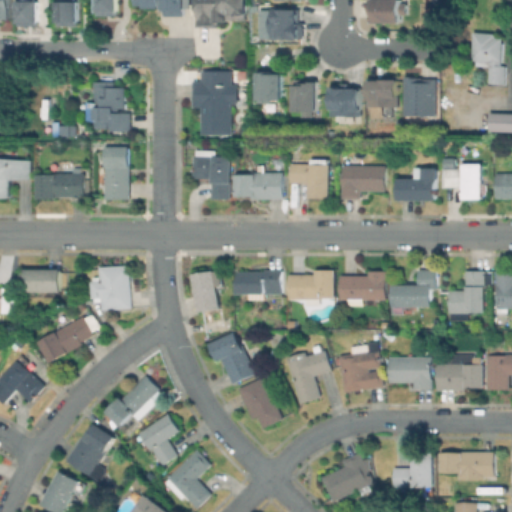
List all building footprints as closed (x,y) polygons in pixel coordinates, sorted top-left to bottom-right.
[(0,0),(13,0),(13,18),(0,18),(0,0)] [(41,2),(41,25),(19,25),(19,0),(37,0),(37,2),(41,2)] [(77,0),(77,22),(62,22),(62,0),(77,0)] [(114,0),(114,16),(99,16),(99,0),(114,0)] [(189,0),(189,11),(166,11),(166,7),(148,7),(148,0),(189,0)] [(249,0),(249,16),(228,15),(228,29),(201,29),(201,0),(249,0)] [(404,0),(403,22),(376,22),(376,0),(404,0)] [(304,13),(304,39),(275,39),(275,31),(277,31),(277,13),(304,13)] [(505,65),(504,83),(492,83),(492,65),(473,65),(473,30),(505,30),(505,65)] [(286,65),(286,103),(255,102),(255,65),(286,65)] [(440,79),(440,116),(408,116),(408,112),(369,112),(369,77),(409,77),(409,79),(440,79)] [(0,78),(9,78),(9,122),(0,121),(0,78)] [(216,84),(231,84),(231,82),(239,82),(239,102),(234,102),(234,133),(203,133),(203,106),(195,106),(195,79),(217,79),(216,84)] [(133,111),(133,130),(113,130),(113,127),(97,127),(97,81),(117,81),(117,86),(127,86),(128,111),(133,111)] [(319,82),(319,110),(299,110),(299,82),(319,82)] [(362,90),(362,116),(336,116),(337,90),(362,90)] [(511,112),(511,130),(493,130),(494,112),(511,112)] [(66,121),(66,123),(78,123),(78,135),(54,135),(55,121),(66,121)] [(132,145),(131,198),(108,197),(108,145),(132,145)] [(218,150),(218,155),(235,156),(232,198),(214,197),(215,178),(196,177),(197,155),(198,155),(199,149),(218,150)] [(35,159),(35,179),(15,179),(15,197),(4,197),(0,196),(0,157),(4,157),(35,159)] [(331,158),(331,163),(332,163),(332,197),(311,197),(311,182),(293,182),(293,162),(313,162),(313,158),(331,158)] [(485,162),(485,198),(464,198),(464,186),(445,186),(445,167),(464,167),(464,162),(485,162)] [(388,165),(388,191),(363,190),(363,197),(345,197),(345,164),(388,165)] [(441,166),(441,180),(439,180),(439,199),(401,199),(401,177),(419,177),(419,166),(441,166)] [(285,171),(286,198),(255,198),(255,195),(238,195),(237,173),(256,173),(256,171),(285,171)] [(86,172),(87,195),(59,195),(59,197),(40,197),(40,173),(56,173),(56,172),(86,172)] [(511,197),(499,197),(499,173),(511,173),(511,197)] [(133,264),(135,307),(105,309),(104,296),(98,297),(96,276),(103,276),(103,266),(133,264)] [(64,268),(65,290),(26,290),(26,268),(64,268)] [(338,268),(338,297),(323,297),(323,298),(291,298),(292,273),(319,273),(318,268),(338,268)] [(439,268),(439,288),(434,288),(434,305),(407,305),(408,313),(396,313),(396,306),(395,306),(395,284),(421,284),(421,268),(439,268)] [(218,269),(218,270),(223,269),(226,285),(221,286),(224,307),(203,311),(196,273),(218,269)] [(285,269),(285,293),(267,293),(267,299),(251,299),(251,293),(240,293),(241,270),(267,270),(267,269),(285,269)] [(389,269),(389,299),(366,299),(366,304),(351,304),(351,299),(343,298),(343,274),(371,274),(371,269),(389,269)] [(494,275),(494,281),(487,281),(487,311),(470,311),(470,319),(453,319),(453,312),(452,312),(451,289),(468,289),(468,270),(487,269),(487,275),(494,275)] [(511,307),(510,307),(510,313),(500,313),(500,269),(511,269),(511,307)] [(0,288),(5,288),(4,287),(20,287),(20,301),(13,301),(13,312),(0,312),(0,288)] [(95,312),(104,324),(96,330),(98,333),(85,341),(87,343),(54,361),(42,340),(87,315),(88,316),(95,312)] [(396,335),(391,340),(384,334),(389,329),(396,335)] [(258,374),(238,383),(225,357),(221,359),(213,344),(238,332),(258,374)] [(380,340),(387,385),(348,391),(344,363),(340,363),(338,356),(342,355),(342,354),(354,352),(353,345),(370,343),(370,342),(380,340)] [(322,343),(324,350),(328,349),(335,369),(318,374),(324,396),(303,402),(290,356),(309,351),(310,354),(317,352),(315,345),(322,343)] [(511,353),(511,388),(490,388),(490,354),(509,354),(509,353),(511,353)] [(448,362),(454,362),(453,357),(469,357),(468,363),(487,363),(487,386),(470,386),(470,389),(440,389),(440,355),(448,355),(448,362)] [(434,356),(434,388),(416,388),(416,381),(392,381),(391,356),(434,356)] [(49,384),(34,401),(20,388),(7,402),(0,396),(0,382),(21,359),(49,384)] [(163,393),(158,399),(160,401),(141,419),(135,413),(122,425),(108,410),(123,396),(125,398),(150,374),(163,388),(160,390),(163,393)] [(267,375),(286,418),(267,427),(261,415),(256,418),(242,387),(267,375)] [(171,438),(181,454),(165,464),(155,448),(154,449),(143,431),(173,412),(184,430),(171,438)] [(97,422),(118,436),(93,475),(70,459),(86,435),(88,436),(97,422)] [(215,493),(199,507),(188,495),(184,499),(167,481),(171,477),(170,476),(201,448),(215,463),(200,477),(215,493)] [(363,451),(366,459),(371,456),(373,468),(371,469),(377,481),(337,500),(326,476),(349,465),(346,459),(363,451)] [(436,451),(436,486),(397,486),(397,467),(415,467),(415,451),(436,451)] [(498,451),(498,476),(462,476),(462,471),(444,472),(444,452),(463,452),(463,451),(498,451)] [(89,483),(83,493),(78,490),(66,511),(61,511),(46,504),(64,469),(89,483)] [(173,511),(135,511),(134,511),(148,493),(173,511)] [(480,501),(480,511),(457,511),(457,501),(480,501)]
